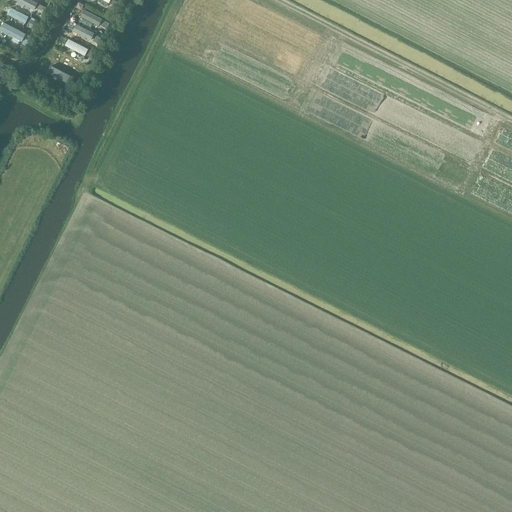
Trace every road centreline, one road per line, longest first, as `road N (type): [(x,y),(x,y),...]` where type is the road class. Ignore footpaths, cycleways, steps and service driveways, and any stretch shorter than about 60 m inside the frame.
road 1 (track): [(82,208),(97,202),(511,411)]
road 2 (track): [(187,0),(100,173),(90,175),(82,208),(0,370)]
